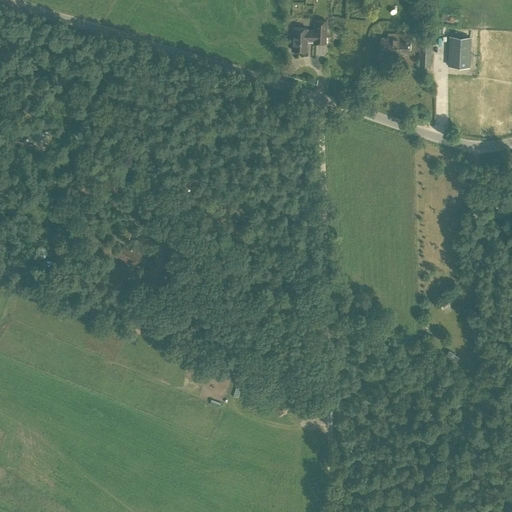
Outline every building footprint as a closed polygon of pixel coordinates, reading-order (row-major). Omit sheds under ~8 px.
[(325,42),(326,20),(314,19),(314,30),(307,29),(307,27),(293,27),(292,49),(306,50),(306,39),(314,39),(313,42),(325,42)] [(408,52),(409,34),(388,33),(387,37),(381,37),(380,52),(397,53),(397,52),(408,52)] [(429,64),(430,36),(418,35),(417,45),(419,45),(419,63),(429,64)] [(468,36),(451,36),(450,64),(467,65),(468,36)] [(41,141),(44,130),(31,126),(27,136),(41,141)] [(21,148),(23,142),(15,139),(13,146),(21,148)] [(237,201),(234,209),(241,212),(244,213),(247,204),(237,201)] [(234,209),(229,221),(237,224),(241,212),(234,209)] [(132,251),(122,245),(118,254),(135,264),(146,244),(138,240),(132,251)]
